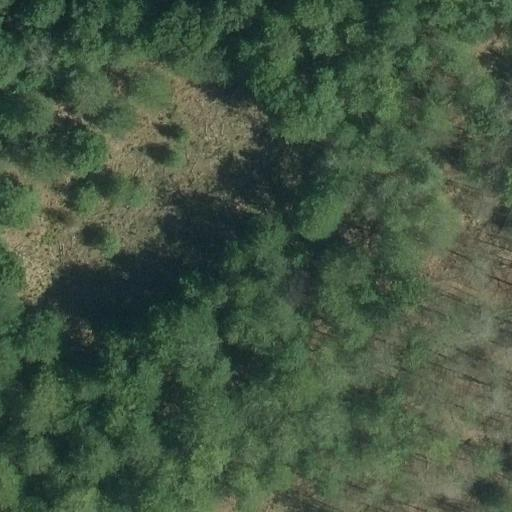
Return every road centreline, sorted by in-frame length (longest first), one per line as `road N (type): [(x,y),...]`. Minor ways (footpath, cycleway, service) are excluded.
road 1 (track): [(0,496),(286,404),(511,317)]
road 2 (track): [(392,366),(388,511)]
